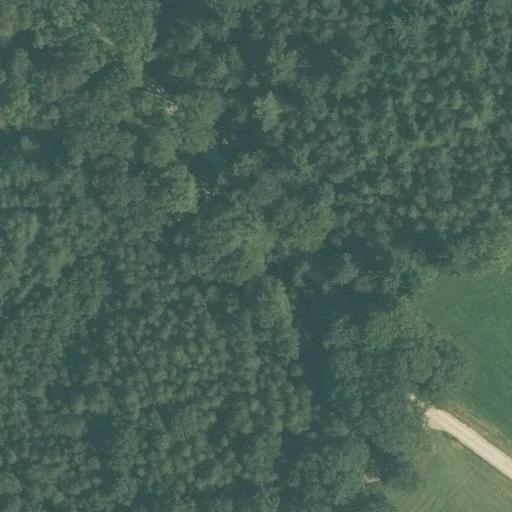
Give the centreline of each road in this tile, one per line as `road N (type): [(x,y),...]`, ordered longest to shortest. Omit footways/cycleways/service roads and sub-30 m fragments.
road 1 (unclassified): [(442,415),(77,0)]
road 2 (track): [(442,415),(336,511)]
